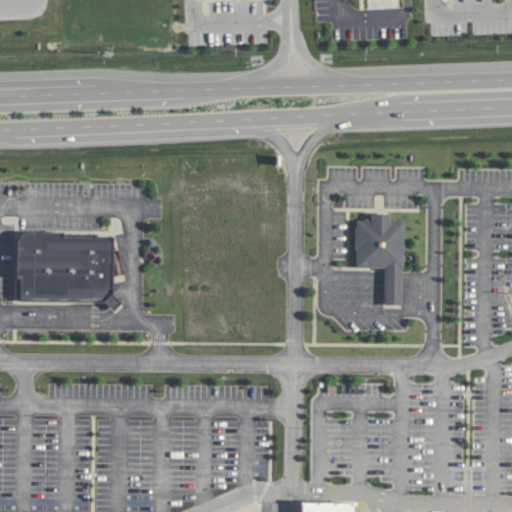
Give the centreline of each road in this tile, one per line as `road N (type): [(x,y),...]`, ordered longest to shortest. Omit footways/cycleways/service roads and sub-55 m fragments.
road 1 (secondary): [(0,129),(511,107)]
road 2 (secondary): [(511,80),(0,95)]
